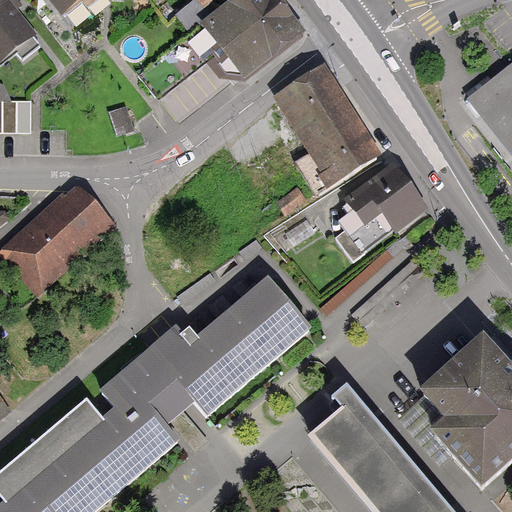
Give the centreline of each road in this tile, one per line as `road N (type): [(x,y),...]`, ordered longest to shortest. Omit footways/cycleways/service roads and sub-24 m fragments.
road 1 (residential): [(123,178),(137,292),(131,314),(109,345),(0,437)]
road 2 (residential): [(350,28),(191,148),(123,178)]
road 3 (primary): [(511,263),(360,42)]
road 4 (residential): [(123,178),(0,176)]
